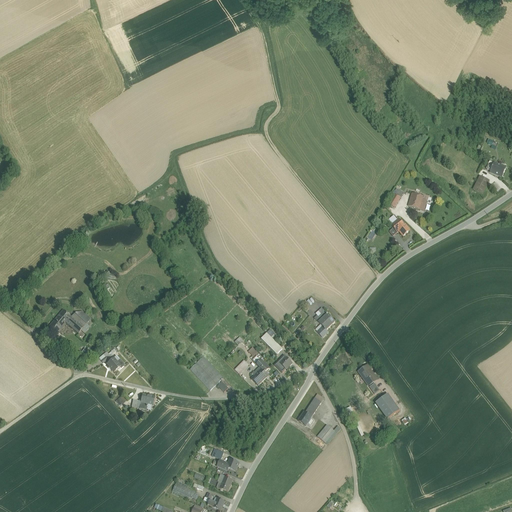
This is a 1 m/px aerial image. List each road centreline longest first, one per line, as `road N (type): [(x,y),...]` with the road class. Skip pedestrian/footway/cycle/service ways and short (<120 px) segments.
road 1 (tertiary): [(231,511),(312,370),(381,279),(400,259),(511,191)]
road 2 (track): [(312,370),(227,401),(81,373)]
